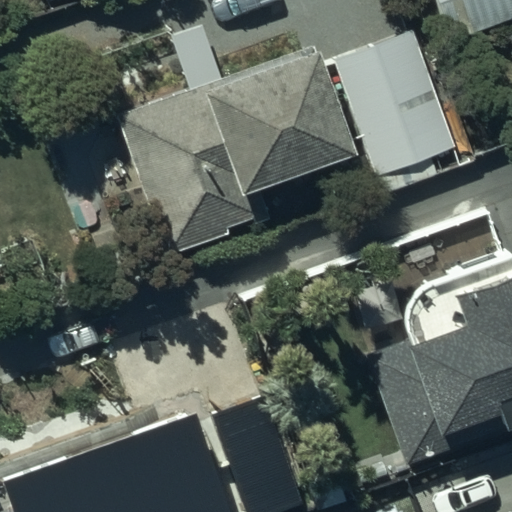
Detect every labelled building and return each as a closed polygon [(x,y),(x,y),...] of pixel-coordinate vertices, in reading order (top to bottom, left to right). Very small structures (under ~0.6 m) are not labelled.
[(511,0),(428,0),(443,37),(511,9),(511,0)] [(189,80),(215,71),(197,18),(165,29),(182,78),(188,76),(189,80)] [(407,24),(325,55),(373,191),(437,169),(430,149),(448,143),(407,24)] [(249,179),(342,144),(302,38),(215,71),(189,80),(188,76),(182,78),(106,107),(162,255),(264,217),(249,179)] [(357,351),(400,469),(511,427),(511,263),(506,248),(408,284),(407,284),(406,286),(405,287),(404,288),(403,289),(401,290),(400,292),(400,293),(399,294),(398,296),(397,297),(396,299),(396,300),(395,301),(395,303),(394,305),(394,306),(393,308),(393,309),(393,311),(393,312),(392,314),(392,316),(392,317),(392,319),(393,320),(393,322),(393,324),(393,325),(394,327),(394,328),(395,330),(395,331),(396,333),(396,334),(389,337),(390,340),(357,351)] [(0,501),(4,511),(224,511),(225,511),(183,399),(0,465),(0,501)]
